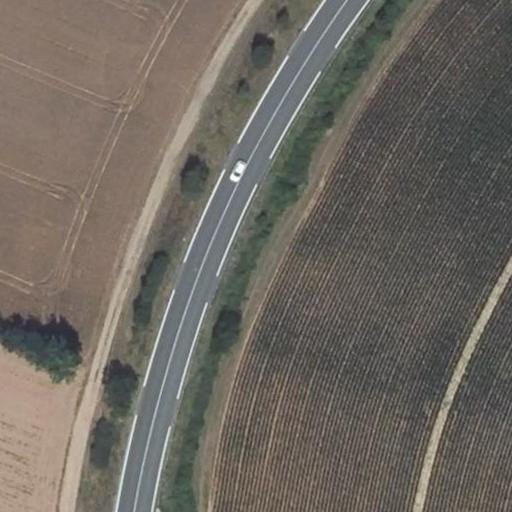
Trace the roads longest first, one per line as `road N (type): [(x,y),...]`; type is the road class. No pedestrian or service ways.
road 1 (trunk): [(347,0),(252,153),(200,267),(133,511)]
road 2 (track): [(64,511),(110,313),(168,148),(252,0)]
